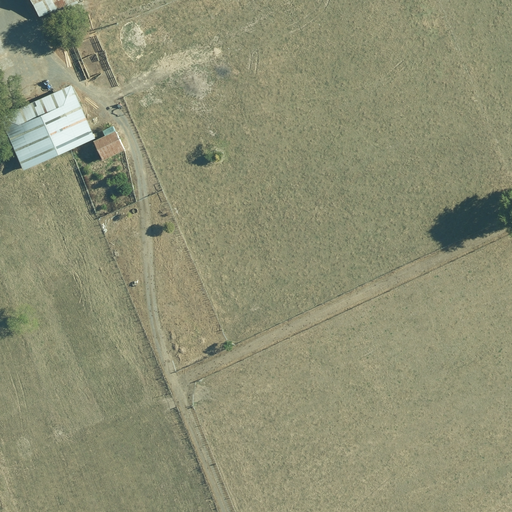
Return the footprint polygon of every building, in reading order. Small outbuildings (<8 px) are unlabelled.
[(32,0),(38,14),(55,7),(73,0),(32,0)] [(1,35),(0,35),(0,56),(10,52),(1,35)] [(100,134),(74,79),(2,114),(29,168),(100,134)] [(117,127),(95,137),(104,157),(126,147),(117,127)] [(170,210),(160,214),(163,222),(164,221),(171,239),(180,235),(170,210)]
